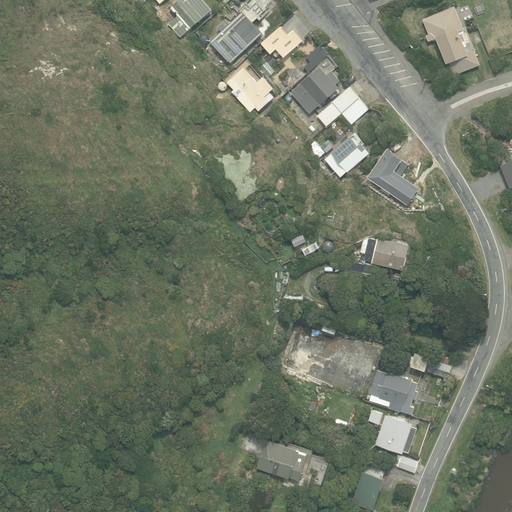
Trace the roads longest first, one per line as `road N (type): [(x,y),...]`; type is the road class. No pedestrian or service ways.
road 1 (unclassified): [(420,124),(483,232),(497,292),(484,351),(416,511)]
road 2 (unclassified): [(319,0),(420,124)]
